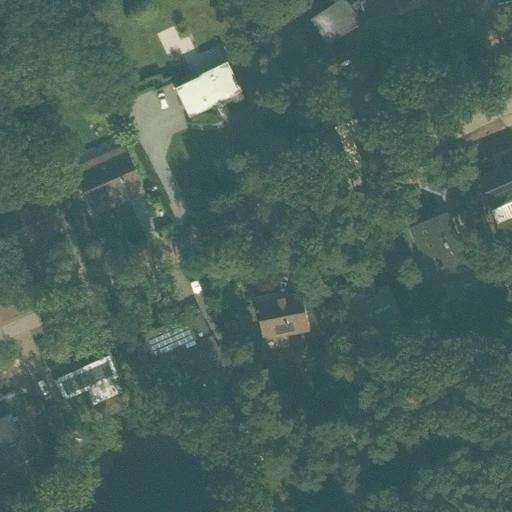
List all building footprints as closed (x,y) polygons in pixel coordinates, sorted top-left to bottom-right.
[(322,46),(401,6),(398,0),(354,0),(343,6),(340,0),(333,0),(306,14),(322,46)] [(190,118),(249,94),(236,63),(177,88),(190,118)] [(93,215),(145,194),(124,143),(72,164),(93,215)] [(511,163),(477,178),(491,212),(511,203),(511,163)] [(0,217),(13,250),(65,229),(51,195),(0,215),(0,217)] [(429,290),(468,273),(442,211),(403,227),(429,290)] [(354,334),(396,316),(377,271),(335,289),(354,334)] [(253,340),(302,332),(296,294),(247,301),(253,340)] [(206,379),(226,370),(217,348),(215,348),(210,337),(209,337),(196,309),(159,325),(160,327),(140,336),(150,359),(158,356),(164,369),(177,364),(182,373),(200,365),(206,379)] [(115,377),(100,345),(69,359),(74,371),(50,381),(60,402),(115,377)] [(45,363),(52,374),(68,364),(62,353),(45,363)]
